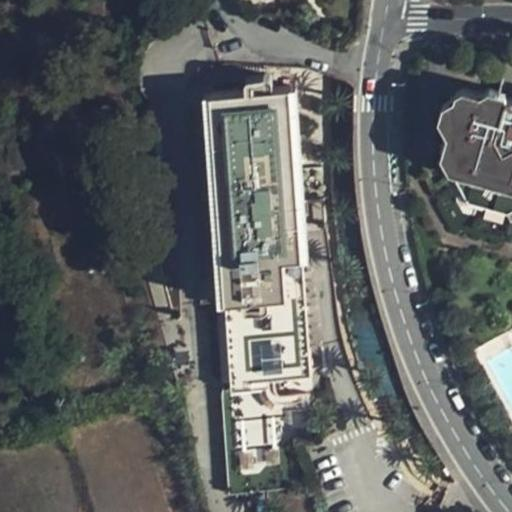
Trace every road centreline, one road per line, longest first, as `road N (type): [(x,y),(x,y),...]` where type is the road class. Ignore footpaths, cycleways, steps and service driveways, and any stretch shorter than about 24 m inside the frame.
road 1 (secondary): [(508,511),(430,383),(393,288),(375,190),(376,67)]
road 2 (residential): [(376,67),(256,43),(222,0)]
road 3 (residential): [(384,15),(511,18)]
